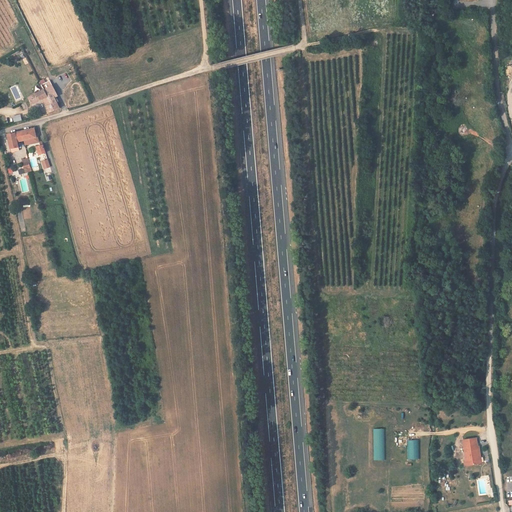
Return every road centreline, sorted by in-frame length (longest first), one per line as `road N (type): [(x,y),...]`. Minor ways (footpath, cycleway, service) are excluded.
road 1 (motorway): [(236,0),(280,511)]
road 2 (motorway): [(304,511),(261,0)]
road 3 (residential): [(501,511),(486,393),(495,192),(508,149),(491,4)]
road 4 (track): [(0,468),(71,449),(48,348),(0,353)]
road 5 (unclassified): [(0,132),(207,68)]
